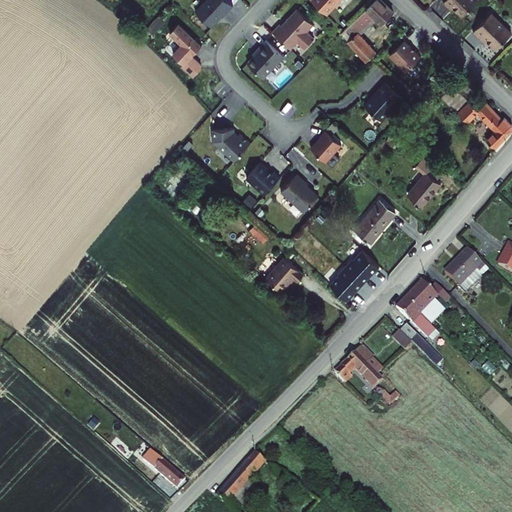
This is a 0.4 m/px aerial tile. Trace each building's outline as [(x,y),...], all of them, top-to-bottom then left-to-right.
[(238,0),(206,0),(201,5),(217,20),(224,14),(224,12),(226,9),(228,11),(238,0)] [(399,7),(392,0),(375,0),(347,27),(348,28),(353,24),(360,31),(355,36),(374,55),(383,47),(362,24),(379,9),(388,18),(399,7)] [(454,6),(465,16),(481,0),(480,0),(448,0),(446,3),(452,8),(454,6)] [(318,17),(301,1),(292,12),(292,14),(287,19),(285,17),(277,25),(294,41),(301,34),(309,41),(318,31),(311,24),(318,17)] [(511,35),(511,31),(494,13),(476,31),(485,41),(488,39),(499,49),(511,35)] [(207,39),(183,18),(175,26),(188,38),(179,48),(189,58),(187,59),(199,70),(207,62),(207,59),(197,50),(207,39)] [(348,28),(355,36),(360,31),(353,24),(348,28)] [(287,49),(270,32),(260,43),(262,44),(252,55),(267,70),(287,49)] [(411,35),(396,50),(412,66),(427,51),(411,35)] [(371,100),(388,115),(400,102),(401,103),(410,93),(393,77),(383,87),(384,88),(380,93),(379,92),(371,100)] [(477,98),(463,112),(471,120),(484,108),(502,125),(491,136),(500,145),(511,132),(511,112),(510,115),(492,99),(490,101),(483,95),(479,100),(477,98)] [(239,127),(239,123),(218,124),(218,136),(239,156),(255,138),(245,129),(243,130),(239,127)] [(348,141),(332,126),(326,133),(327,133),(317,144),(332,158),(348,141)] [(433,171),(415,192),(429,203),(448,181),(444,178),(449,171),(431,156),(424,164),(433,171)] [(278,169),(265,157),(252,172),(270,189),(286,172),(280,167),(278,169)] [(313,179),(302,169),(287,186),(309,207),(323,191),(316,184),(314,184),(311,182),(313,179)] [(387,198),(361,228),(377,241),(403,211),(387,198)] [(255,224),(251,229),(265,240),(269,235),(255,224)] [(324,276),(350,300),(355,294),(363,302),(375,289),(367,281),(382,263),(362,245),(338,272),(333,267),(324,276)] [(489,259),(475,245),(451,269),(465,283),(489,259)] [(310,270),(291,253),(273,273),(288,287),(300,273),(304,277),(310,270)] [(444,292),(431,278),(413,296),(434,317),(440,311),(432,304),(444,292)] [(431,321),(434,317),(413,296),(404,306),(417,319),(422,314),(431,321)] [(407,349),(414,342),(438,364),(444,357),(407,323),(394,337),(407,349)] [(388,364),(367,342),(342,368),(352,378),(358,372),(355,370),(359,366),(379,385),(385,378),(389,374),(383,368),(388,364)] [(166,458),(155,448),(149,454),(160,464),(166,458)] [(280,463),(270,454),(231,498),(247,511),(262,496),(256,490),(280,463)] [(167,460),(162,467),(189,490),(196,482),(173,462),(171,464),(167,460)]
